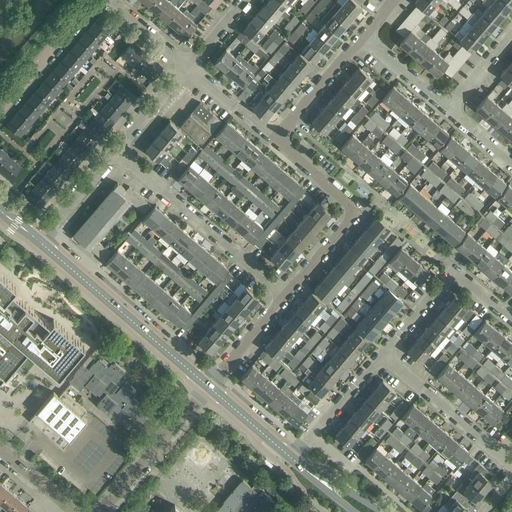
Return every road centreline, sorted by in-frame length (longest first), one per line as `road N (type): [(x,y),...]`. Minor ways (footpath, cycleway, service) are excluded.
road 1 (residential): [(286,294),(116,150)]
road 2 (tertiary): [(208,385),(39,241)]
road 3 (residential): [(286,294),(351,210),(275,139)]
road 4 (residential): [(511,465),(381,354)]
road 5 (residential): [(102,511),(208,385)]
road 6 (residential): [(0,109),(93,0)]
road 7 (residential): [(293,457),(381,354)]
road 8 (residential): [(275,139),(360,38)]
